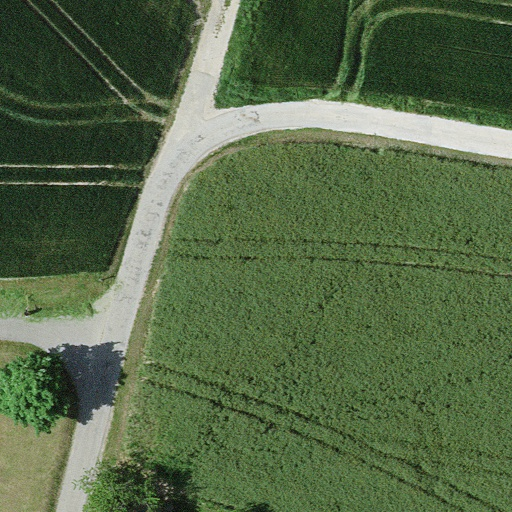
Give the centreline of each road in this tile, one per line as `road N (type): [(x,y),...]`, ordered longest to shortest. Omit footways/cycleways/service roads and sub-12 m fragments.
road 1 (residential): [(74,511),(118,335),(183,149),(258,119),(318,116),(511,145)]
road 2 (track): [(229,0),(183,149)]
